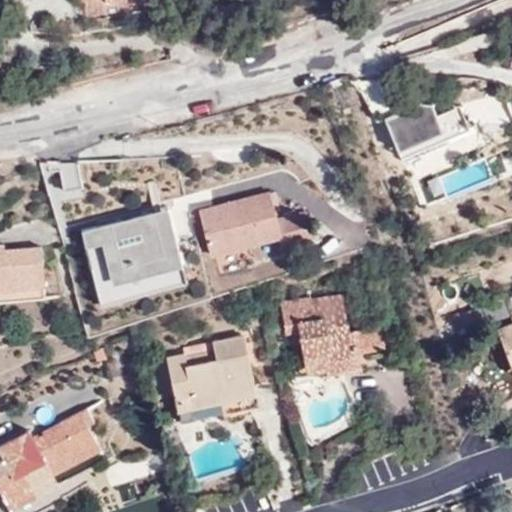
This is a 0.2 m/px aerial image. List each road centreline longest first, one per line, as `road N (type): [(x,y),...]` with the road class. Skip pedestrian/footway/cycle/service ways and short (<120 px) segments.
road 1 (residential): [(452,0),(328,49),(0,132)]
road 2 (residential): [(511,453),(342,511)]
road 3 (unknown): [(336,511),(339,455),(403,406),(402,369)]
